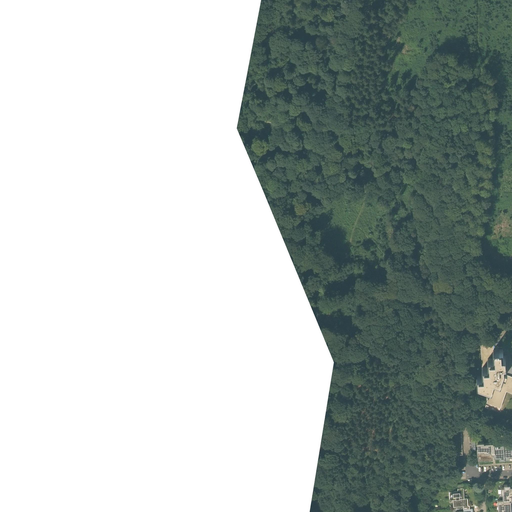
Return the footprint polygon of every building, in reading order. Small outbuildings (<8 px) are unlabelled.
[(511,316),(499,317),(499,322),(492,322),(493,333),(498,333),(497,326),(509,326),(509,323),(511,323),(511,316)] [(497,350),(491,350),(492,358),(486,359),(487,367),(482,367),(483,376),(474,377),(475,385),(483,387),(491,390),(486,408),(499,412),(506,391),(511,392),(511,377),(506,375),(508,370),(503,368),(503,366),(503,363),(506,362),(506,354),(501,355),(501,350),(497,350)] [(500,458),(505,458),(504,444),(499,444),(500,446),(498,446),(498,444),(494,444),(494,442),(484,443),(484,442),(478,442),(478,458),(493,458),(493,456),(496,456),(500,456),(500,458)] [(504,491),(505,498),(511,498),(511,484),(511,485),(510,483),(505,483),(505,485),(502,485),(503,491),(504,491)] [(451,496),(455,496),(465,496),(465,485),(459,485),(459,489),(451,489),(451,496)] [(465,506),(471,506),(471,502),(469,502),(469,496),(465,496),(455,496),(455,503),(465,503),(465,506)] [(511,511),(511,507),(511,498),(505,498),(499,499),(499,511),(511,511)]
